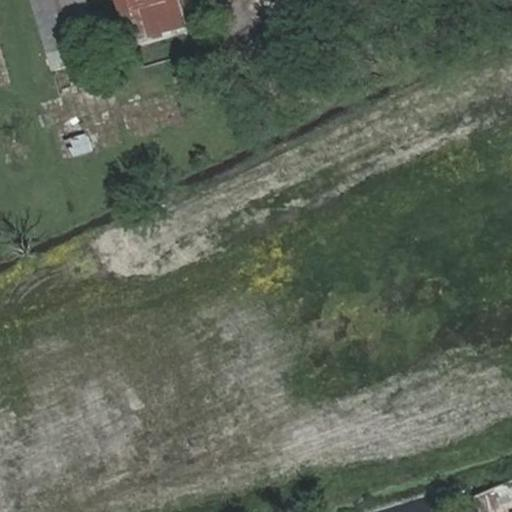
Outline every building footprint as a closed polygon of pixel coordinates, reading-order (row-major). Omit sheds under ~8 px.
[(34,0),(54,71),(103,57),(87,0),(34,0)] [(179,0),(118,0),(132,47),(188,31),(179,0)] [(0,80),(2,86),(16,82),(0,28),(0,80)] [(103,57),(54,71),(61,95),(110,82),(103,57)] [(53,124),(62,159),(182,125),(177,107),(85,134),(80,116),(53,124)]
